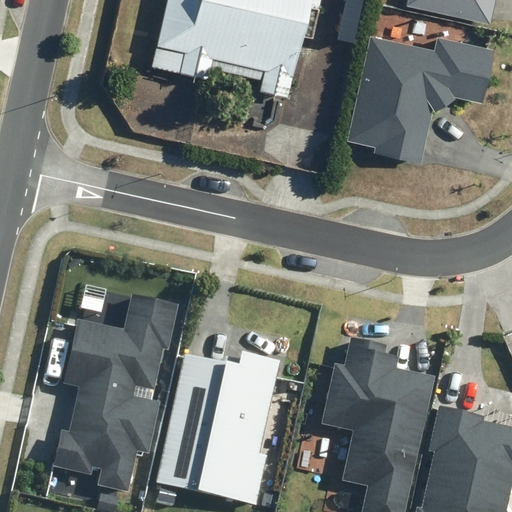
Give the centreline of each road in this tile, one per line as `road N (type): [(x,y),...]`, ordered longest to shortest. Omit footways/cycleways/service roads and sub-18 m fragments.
road 1 (residential): [(12,167),(412,249),(457,245),(511,221)]
road 2 (residential): [(12,167),(50,0)]
